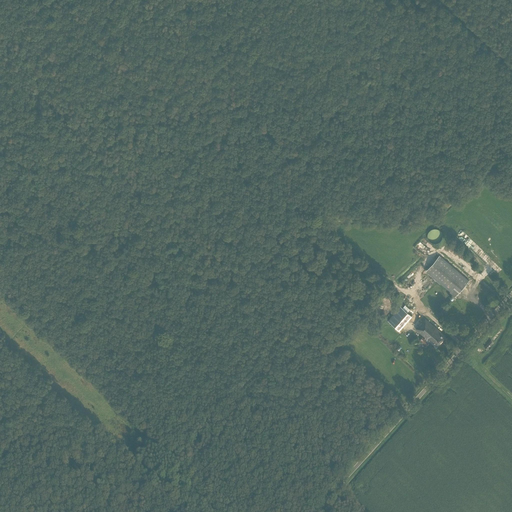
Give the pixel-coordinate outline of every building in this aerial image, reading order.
[(419,245),(421,247),(419,248),(425,256),(432,250),(425,240),(419,245)] [(448,250),(445,256),(460,265),(463,259),(448,250)] [(450,292),(449,293),(455,297),(469,281),(439,256),(426,271),(450,292)] [(470,269),(468,275),(476,278),(478,272),(470,269)] [(441,284),(440,285),(423,306),(430,312),(448,290),(441,284)] [(411,316),(407,312),(410,309),(405,305),(402,308),(400,306),(387,320),(396,328),(395,329),(398,332),(411,316)] [(428,343),(430,341),(436,347),(446,337),(425,318),(418,326),(419,327),(416,330),(426,338),(425,339),(423,337),(420,340),(427,346),(429,343),(428,343)] [(492,344),(493,343),(490,341),(484,347),(487,350),(488,349),(490,350),(493,346),(492,344)]
